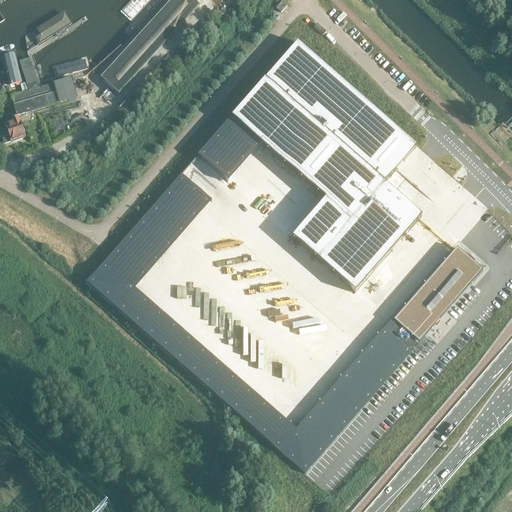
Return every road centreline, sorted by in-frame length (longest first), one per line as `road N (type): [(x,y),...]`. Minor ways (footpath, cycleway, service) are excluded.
road 1 (unclassified): [(0,182),(95,233),(303,1)]
road 2 (unclassified): [(511,205),(303,1)]
road 3 (secondary): [(511,351),(375,511)]
road 4 (secondary): [(406,511),(511,391)]
